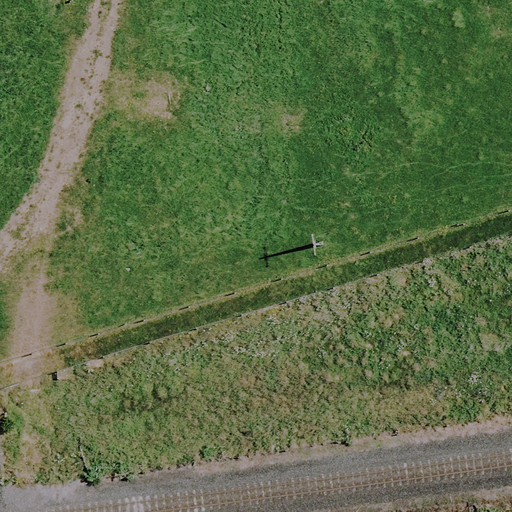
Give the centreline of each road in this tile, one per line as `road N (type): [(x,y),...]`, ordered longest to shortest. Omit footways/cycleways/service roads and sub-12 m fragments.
road 1 (secondary): [(260,0),(302,239),(376,511)]
road 2 (secondary): [(202,511),(137,264),(87,0)]
